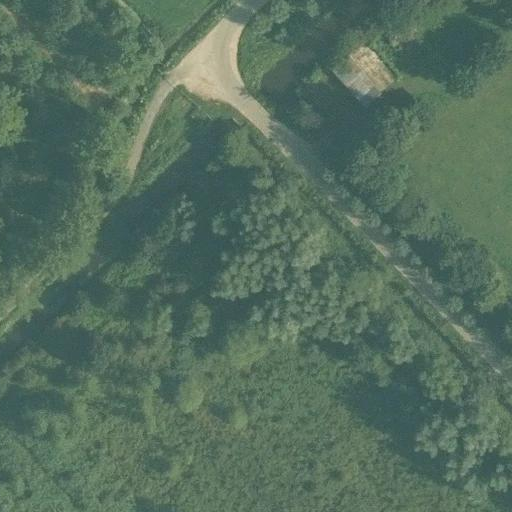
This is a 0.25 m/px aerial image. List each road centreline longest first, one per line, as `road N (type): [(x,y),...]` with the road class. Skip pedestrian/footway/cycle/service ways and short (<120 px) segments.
road 1 (unclassified): [(511,376),(196,55)]
road 2 (unclassified): [(101,216),(171,79),(196,55)]
road 3 (track): [(0,316),(101,216)]
